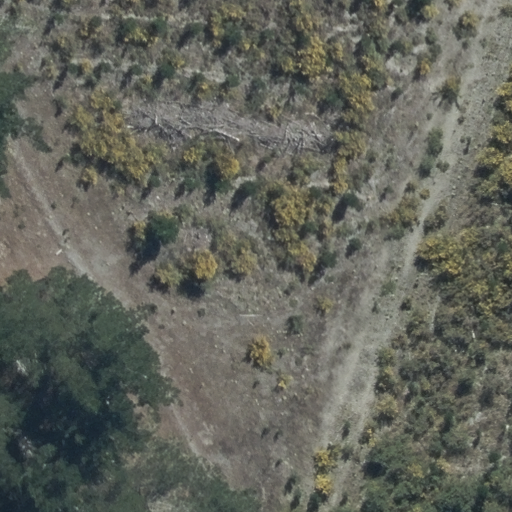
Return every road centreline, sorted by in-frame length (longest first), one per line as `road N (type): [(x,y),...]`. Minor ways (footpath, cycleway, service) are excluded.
road 1 (track): [(248,511),(436,0)]
road 2 (track): [(14,0),(183,511)]
